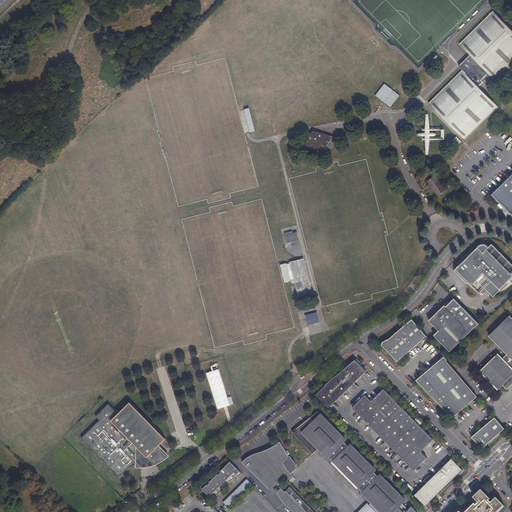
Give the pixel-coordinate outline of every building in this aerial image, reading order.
[(511,31),(493,12),(460,44),(471,55),(458,67),(462,71),(428,104),(465,141),(498,108),(480,90),(486,85),(493,78),(496,81),(511,65),(511,31)] [(390,107),(400,95),(385,83),(375,95),(390,107)] [(249,108),(244,109),(251,133),(255,131),(249,108)] [(327,150),(325,146),(329,141),(332,136),(313,131),(300,145),(307,149),(312,150),(312,154),(314,154),(319,153),(327,150)] [(511,173),(490,195),(511,216),(511,173)] [(436,176),(427,182),(437,197),(446,191),(436,176)] [(285,236),(287,243),(291,242),(299,240),(297,233),(285,235),(285,236)] [(511,277),(511,261),(493,242),(489,247),(488,246),(487,246),(486,245),(485,245),(484,245),(483,245),(482,245),(481,245),(480,245),(479,245),(478,245),(455,268),(480,292),(485,286),(494,295),(511,277)] [(304,259),(290,263),(298,297),(312,293),(304,259)] [(291,281),(286,264),(281,266),(285,283),(291,281)] [(450,352),(479,323),(454,298),(446,306),(445,305),(429,321),(439,331),(434,335),(450,352)] [(319,323),(317,313),(306,316),(308,325),(319,323)] [(511,318),(510,316),(489,337),(508,355),(504,359),(498,354),(480,372),(498,390),(503,386),(507,390),(511,385),(511,318)] [(427,336),(412,319),(383,345),(398,362),(427,336)] [(447,360),(444,357),(418,382),(454,420),(478,397),(447,361),(447,360)] [(325,385),(315,393),(328,406),(365,371),(354,359),(324,384),(325,385)] [(219,369),(207,373),(218,409),(234,404),(232,396),(228,397),(219,369)] [(365,395),(352,408),(415,471),(428,458),(421,451),(434,439),(384,389),(371,401),(365,395)] [(119,414),(109,404),(96,416),(100,420),(81,438),(119,477),(125,471),(126,471),(131,467),(136,464),(143,463),(142,461),(146,456),(148,458),(151,460),(152,458),(154,461),(165,451),(159,445),(166,439),(130,402),(119,414)] [(313,454),(319,448),(328,458),(329,457),(333,461),(332,462),(359,488),(363,491),(362,492),(382,511),(315,511),(290,486),(285,492),(281,488),(277,492),(277,493),(280,497),(282,500),(286,505),(288,506),(289,508),(290,509),(291,510),(293,511),(294,511),(417,511),(412,506),(407,511),(405,509),(404,511),(400,507),(406,500),(380,474),(378,476),(374,472),(376,471),(350,444),(348,446),(345,442),(347,440),(320,414),(317,411),(292,432),(313,454)] [(504,429),(495,417),(473,439),(483,449),(504,429)] [(243,462),(269,489),(281,477),(280,476),(288,470),(291,474),(297,469),(297,468),(297,467),(296,465),(295,462),(295,461),(293,459),(290,456),(289,457),(280,441),(279,442),(277,444),(274,445),(273,446),(271,447),(268,448),(266,449),(264,450),(262,451),(259,452),(256,453),(255,454),(251,455),(249,456),(248,457),(246,459),(245,459),(243,462)] [(452,458),(415,495),(426,506),(463,469),(452,458)] [(207,484),(202,489),(212,499),(216,495),(224,488),(223,487),(227,484),(227,485),(235,478),(234,477),(237,475),(239,477),(242,474),(230,462),(220,471),(221,472),(219,474),(218,474),(209,482),(210,483),(208,485),(207,484)] [(248,479),(224,503),(229,507),(252,484),(248,479)] [(498,511),(504,506),(497,499),(491,504),(489,501),(490,500),(482,491),(474,499),(479,504),(476,506),(475,505),(467,511),(498,511)]
